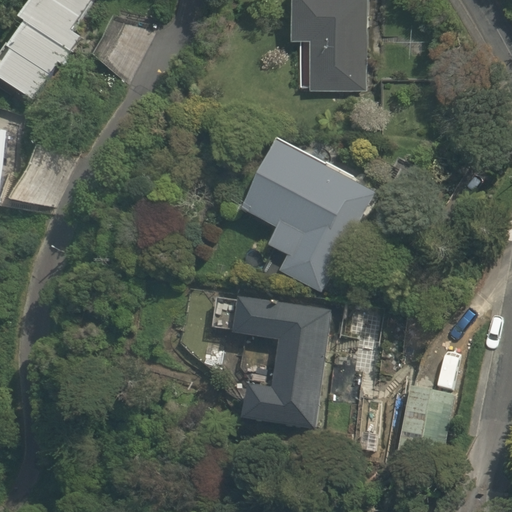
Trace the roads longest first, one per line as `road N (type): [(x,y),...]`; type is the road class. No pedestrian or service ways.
road 1 (residential): [(29,355),(45,276),(187,0)]
road 2 (residential): [(511,357),(481,511)]
